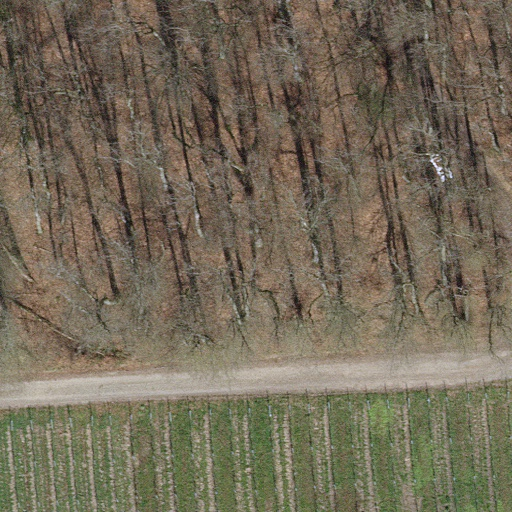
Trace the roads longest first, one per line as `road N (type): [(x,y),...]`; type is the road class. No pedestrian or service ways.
road 1 (track): [(511,355),(0,390)]
road 2 (track): [(377,0),(511,232)]
